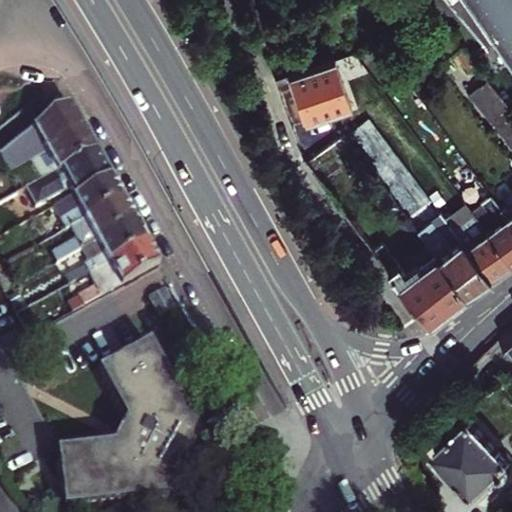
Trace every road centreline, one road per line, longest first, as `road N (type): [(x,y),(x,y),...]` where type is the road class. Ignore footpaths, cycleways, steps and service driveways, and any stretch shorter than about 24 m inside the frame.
road 1 (residential): [(45,26),(268,417),(289,437),(338,451)]
road 2 (primary): [(91,0),(338,451)]
road 3 (primary): [(299,290),(132,0)]
road 4 (unknown): [(184,268),(6,373)]
road 5 (tertiary): [(475,324),(422,344),(388,344),(340,327),(299,290)]
road 6 (primary): [(366,423),(332,340),(299,290)]
road 7 (tertiary): [(366,423),(475,324)]
